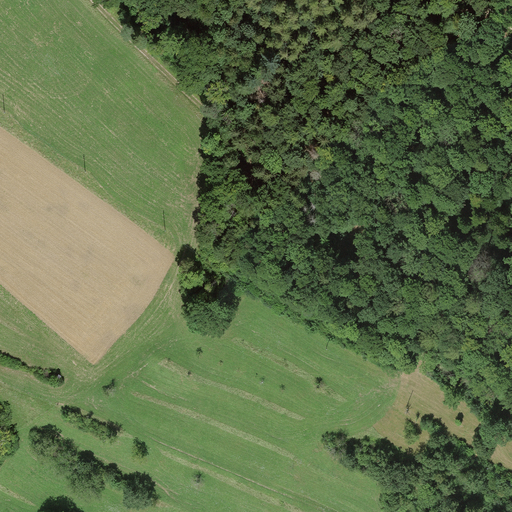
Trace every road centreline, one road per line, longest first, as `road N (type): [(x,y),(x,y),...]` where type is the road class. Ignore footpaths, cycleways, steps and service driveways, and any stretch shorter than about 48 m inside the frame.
road 1 (track): [(93,0),(211,117),(255,192),(316,268),(411,349),(455,373)]
road 2 (track): [(179,0),(226,78),(255,192)]
road 3 (track): [(140,434),(322,511)]
